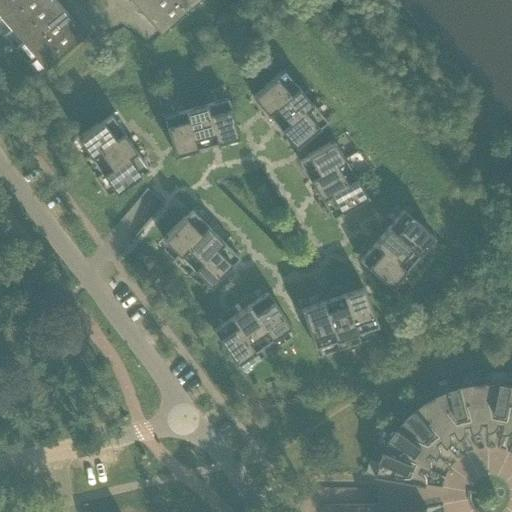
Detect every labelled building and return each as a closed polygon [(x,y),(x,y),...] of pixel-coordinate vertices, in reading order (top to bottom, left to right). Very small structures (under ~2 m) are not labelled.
[(0,0),(0,16),(19,0),(0,0)] [(19,0),(0,16),(0,34),(3,37),(45,0),(19,0)] [(45,0),(3,37),(14,50),(63,8),(55,0),(45,0)] [(130,0),(138,9),(147,0),(130,0)] [(147,0),(138,9),(149,22),(173,0),(147,0)] [(173,0),(149,22),(161,36),(201,0),(173,0)] [(14,50),(25,63),(74,21),(63,8),(14,50)] [(74,21),(25,63),(37,77),(86,35),(74,21)] [(280,73),(252,97),(266,113),(294,89),(297,87),(283,70),(280,73)] [(294,89),(266,113),(281,130),(309,106),(312,104),(297,87),(294,89)] [(227,98),(206,104),(207,108),(217,143),(238,137),(228,102),(227,98)] [(206,104),(184,110),(185,114),(196,149),(217,143),(207,108),(206,104)] [(309,106),(281,130),(295,147),(323,123),(326,121),(312,104),(309,106)] [(184,110),(163,116),(164,120),(168,133),(174,155),(196,149),(185,114),(184,110)] [(80,136),(77,138),(90,156),(93,154),(123,133),(110,115),(80,136)] [(93,154),(90,156),(102,174),(106,172),(136,151),(123,133),(93,154)] [(313,152),(298,161),(309,180),(341,161),(344,159),(333,140),(329,142),(313,152)] [(106,172),(102,174),(115,193),(118,190),(149,169),(136,151),(106,172)] [(341,161),(309,180),(320,199),(352,180),(356,178),(344,159),(341,161)] [(352,180),(320,199),(332,218),(364,199),(367,197),(356,178),(352,180)] [(165,236),(163,239),(176,252),(179,249),(205,223),(191,210),(165,236)] [(402,210),(387,228),(415,251),(418,254),(433,236),(430,233),(402,210)] [(179,249),(176,252),(192,268),(194,265),(220,239),(205,223),(179,249)] [(387,228),(372,245),(400,268),(403,271),(418,254),(415,251),(387,228)] [(194,265),(192,268),(210,286),(212,283),(238,257),(220,239),(194,265)] [(372,245),(359,260),(387,284),(390,287),(403,271),(400,268),(372,245)] [(363,287),(342,294),(354,329),(356,333),(377,326),(376,322),(363,287)] [(266,292),(248,305),(269,335),(272,338),(290,325),(288,322),(266,292)] [(342,294),(321,302),(333,336),(335,340),(356,333),(354,329),(342,294)] [(321,302),(300,309),(313,344),(314,348),(335,340),(333,336),(321,302)] [(248,305),(230,317),(251,348),(254,351),(272,338),(269,335),(248,305)] [(230,317),(212,330),(233,360),(236,364),(254,351),(251,348),(230,317)] [(499,424),(501,424),(508,384),(501,382),(501,383),(487,383),(487,381),(486,381),(486,382),(482,382),(485,423),(487,423),(487,433),(489,433),(492,432),(494,431),(497,429),(498,427),(499,424)] [(483,423),(485,423),(482,382),(475,382),(475,383),(462,386),(462,385),(461,385),(461,386),(457,387),(468,426),(470,426),(473,435),(474,435),(474,434),(477,433),(480,432),(481,429),(482,426),(483,423)] [(511,384),(508,384),(501,424),(504,425),(502,434),(503,434),(506,434),(509,434),(511,432),(511,384)] [(466,427),(468,426),(457,387),(450,389),(437,395),(437,394),(436,394),(436,395),(433,397),(453,433),(455,432),(459,440),(461,440),(461,439),(463,438),(465,435),(466,433),(467,430),(466,427)] [(451,434),(453,433),(433,397),(427,400),(427,401),(416,410),(415,409),(414,409),(415,410),(412,412),(440,443),(441,441),(447,449),(449,447),(451,445),(452,442),(452,439),(452,437),(451,434)] [(438,444),(440,443),(412,412),(407,417),(398,428),(397,428),(397,429),(395,432),(429,455),(430,454),(438,459),(439,458),(438,458),(440,455),(441,452),(441,449),(440,446),(438,444)] [(428,457),(429,455),(395,432),(391,438),(385,451),(384,450),(384,451),(383,455),(421,470),(422,468),(431,472),(431,470),(432,467),(432,464),(431,461),(430,459),(428,457)] [(420,472),(421,470),(383,455),(380,461),(380,462),(377,475),(376,475),(376,476),(427,486),(427,484),(427,481),(426,478),(425,476),(423,473),(420,472)]
